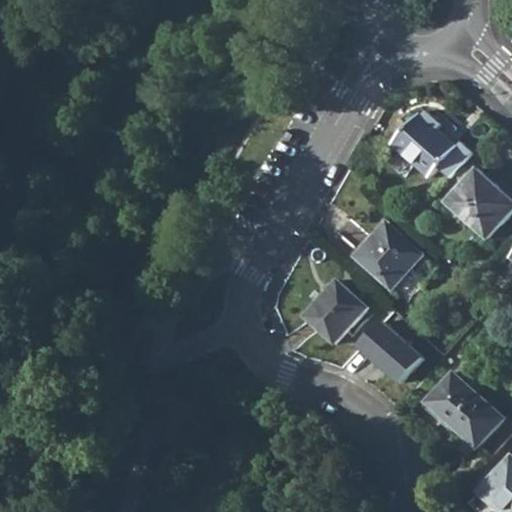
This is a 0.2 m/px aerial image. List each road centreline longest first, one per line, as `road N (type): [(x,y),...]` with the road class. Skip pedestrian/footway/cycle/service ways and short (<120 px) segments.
road 1 (residential): [(241,338),(252,275),(352,96),(395,41)]
road 2 (residential): [(408,511),(395,442),(357,408),(283,377),(241,338)]
road 3 (residential): [(127,511),(160,375),(183,347),(241,338)]
